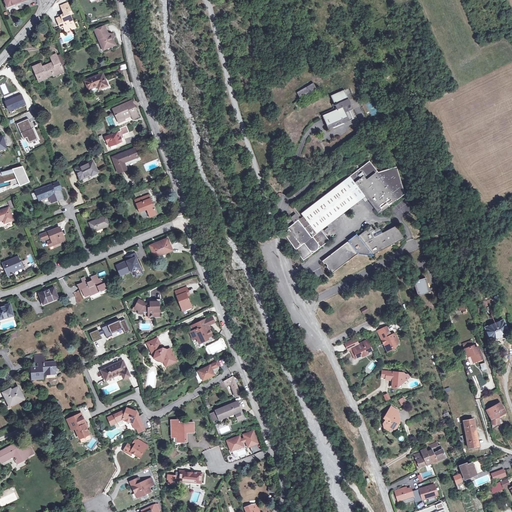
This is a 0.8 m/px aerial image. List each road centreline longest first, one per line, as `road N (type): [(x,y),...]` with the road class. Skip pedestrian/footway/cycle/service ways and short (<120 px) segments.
road 1 (track): [(273,227),(205,0)]
road 2 (residential): [(120,0),(127,47),(182,218)]
road 3 (unclassified): [(390,511),(347,396),(300,309)]
road 4 (unclassified): [(300,309),(273,227),(281,205),(338,162)]
road 5 (residential): [(100,410),(137,394),(151,415),(239,366)]
road 6 (residential): [(182,218),(239,366)]
road 7 (residential): [(239,366),(282,484),(275,511)]
road 8 (unclassified): [(419,241),(300,309)]
